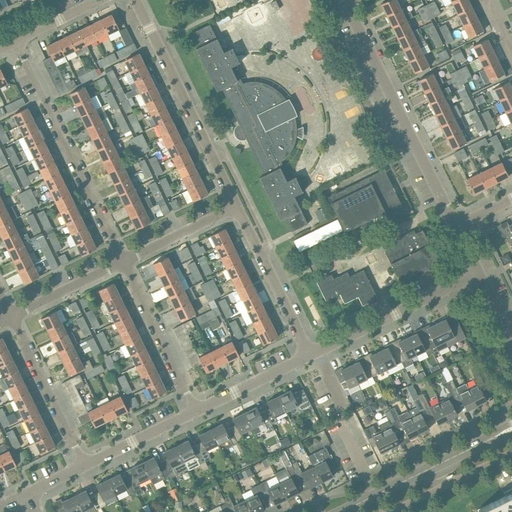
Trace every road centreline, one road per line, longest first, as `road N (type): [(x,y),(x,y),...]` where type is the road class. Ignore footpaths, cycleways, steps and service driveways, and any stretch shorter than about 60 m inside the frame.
road 1 (unclassified): [(454,227),(342,0)]
road 2 (residential): [(123,261),(16,40)]
road 3 (residential): [(237,205),(136,0)]
road 4 (unclassified): [(310,354),(477,272)]
road 5 (residential): [(198,411),(123,261)]
road 6 (residential): [(87,465),(11,317)]
road 7 (residential): [(310,354),(237,205)]
road 8 (tertiary): [(511,427),(376,496)]
road 9 (residential): [(123,261),(237,205)]
road 10 (unclassified): [(198,411),(310,354)]
road 11 (residential): [(11,317),(123,261)]
road 12 (unclassified): [(87,465),(198,411)]
